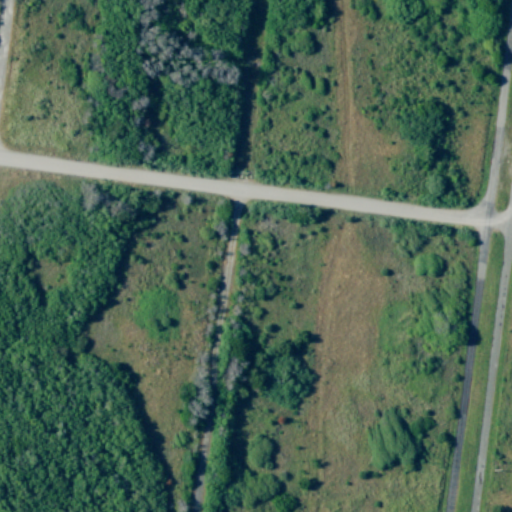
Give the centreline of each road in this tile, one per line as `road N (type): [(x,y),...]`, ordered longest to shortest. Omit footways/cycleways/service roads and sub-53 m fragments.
road 1 (residential): [(198,511),(266,0)]
road 2 (residential): [(511,224),(0,161)]
road 3 (residential): [(477,511),(490,223),(511,56)]
